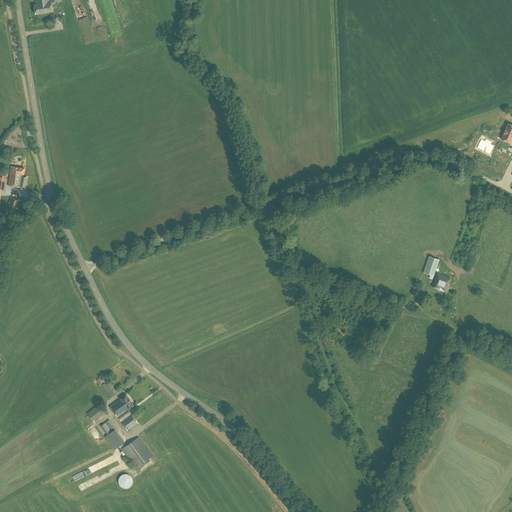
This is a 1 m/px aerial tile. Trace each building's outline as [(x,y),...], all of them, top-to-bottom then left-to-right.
[(35,0),(36,5),(34,5),(35,14),(52,12),(51,3),(61,2),(60,0),(35,0)] [(511,125),(508,124),(501,140),(510,143),(511,141),(511,125)] [(485,152),(490,154),(494,146),(491,144),(492,142),(486,139),(485,141),(481,139),(477,148),(482,150),(482,151),(485,152)] [(23,175),(24,169),(11,167),(10,175),(8,186),(25,188),(27,177),(21,177),(22,175),(23,175)] [(15,212),(20,201),(11,197),(7,209),(15,212)] [(434,276),(440,260),(429,256),(423,273),(434,276)] [(446,292),(450,278),(438,274),(433,288),(446,292)] [(114,396),(106,382),(102,377),(96,380),(100,386),(102,385),(110,398),(114,396)] [(129,410),(132,409),(131,408),(134,406),(126,395),(120,399),(110,407),(127,431),(138,423),(128,410),(129,410)] [(98,405),(87,414),(92,421),(103,412),(98,405)] [(115,450),(124,443),(114,430),(115,429),(109,420),(101,426),(107,435),(105,437),(115,450)] [(136,468),(152,456),(138,437),(122,449),(136,468)] [(126,489),(127,488),(129,488),(130,487),(131,486),(132,485),(132,484),(133,483),(133,481),(133,480),(132,479),(132,478),(131,477),(130,476),(129,475),(128,475),(127,474),(125,474),(124,474),(123,475),(122,475),(121,476),(120,477),(119,478),(119,479),(118,480),(118,481),(118,483),(119,484),(119,485),(120,486),(121,487),(122,488),(123,488),(124,488),(126,489)]
